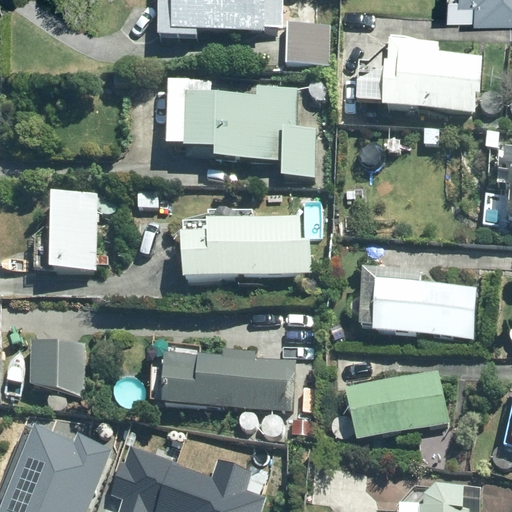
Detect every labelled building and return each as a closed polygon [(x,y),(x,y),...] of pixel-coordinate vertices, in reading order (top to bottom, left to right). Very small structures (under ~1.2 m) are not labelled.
[(161,0),(162,49),(200,49),(200,41),(268,41),(268,36),(283,36),(284,31),(289,30),(289,73),(332,72),(331,31),(319,31),(319,4),(283,4),(282,0),(161,0)] [(511,0),(463,0),(464,2),(478,2),(478,21),(511,21),(511,0)] [(389,77),(388,122),(478,123),(478,106),(484,107),(484,67),(442,66),(442,55),(394,55),(394,77),(389,77)] [(189,163),(220,162),(220,171),(286,171),(286,188),(317,189),(317,138),(298,139),(298,96),(260,96),(260,106),(209,106),(209,93),(171,93),(171,159),(189,160),(189,163)] [(54,197),(54,284),(98,284),(99,197),(54,197)] [(487,198),(485,231),(502,232),(504,199),(487,198)] [(212,246),(185,248),(189,294),(315,284),(312,253),(305,253),(303,226),(211,233),(212,246)] [(307,231),(310,249),(319,247),(316,230),(307,231)] [(379,346),(476,348),(477,296),(424,295),(424,283),(367,282),(366,340),(379,340),(379,346)] [(34,353),(34,394),(85,403),(86,353),(34,353)] [(167,411),(167,417),(299,419),(299,370),(258,369),(258,361),(227,361),(227,368),(202,368),(202,370),(156,368),(155,411),(167,411)] [(439,382),(350,404),(362,451),(450,430),(439,382)] [(294,426),(294,440),(305,440),(305,426),(294,426)] [(485,511),(485,502),(441,502),(441,511),(485,511)]
